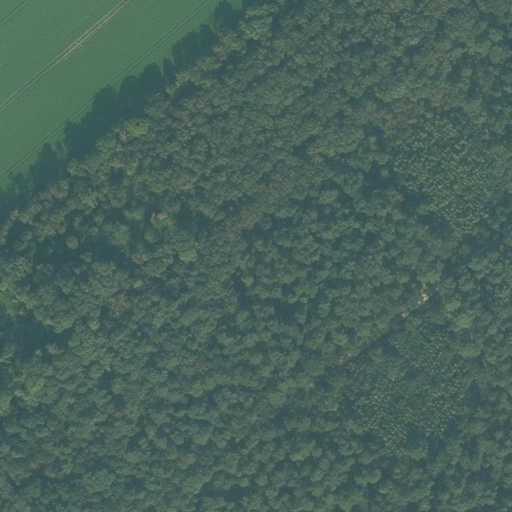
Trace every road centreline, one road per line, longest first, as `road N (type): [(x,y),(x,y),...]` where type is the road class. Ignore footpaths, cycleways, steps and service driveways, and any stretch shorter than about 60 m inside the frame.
road 1 (track): [(139,511),(430,291)]
road 2 (track): [(511,389),(430,291)]
